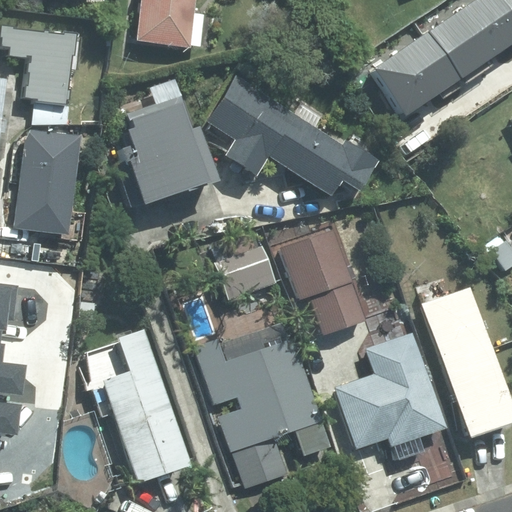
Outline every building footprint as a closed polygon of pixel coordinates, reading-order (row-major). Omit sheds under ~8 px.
[(140,0),(136,44),(189,49),(193,0),(140,0)] [(511,4),(496,16),(484,0),(464,0),(448,12),(503,87),(511,80),(511,4)] [(76,37),(0,28),(0,48),(6,49),(5,59),(26,62),(22,100),(68,105),(76,37)] [(341,148),(233,73),(202,125),(233,143),(222,160),(254,179),(267,159),(330,197),(338,185),(353,194),(377,156),(347,138),(341,148)] [(178,75),(147,87),(154,104),(111,121),(123,153),(109,158),(130,213),(218,179),(178,75)] [(75,140),(27,135),(16,227),(65,233),(75,140)] [(338,225),(274,244),(292,303),(305,299),(317,340),(369,324),(338,225)] [(511,266),(511,245),(502,233),(483,248),(503,273),(511,266)] [(274,286),(259,243),(208,261),(223,304),(274,286)] [(511,414),(470,290),(420,306),(466,442),(511,427),(511,414)] [(143,332),(83,354),(102,418),(110,415),(132,488),(190,471),(143,332)] [(0,436),(39,429),(25,333),(0,336),(0,436)] [(443,430),(411,334),(365,350),(374,375),(334,388),(355,451),(386,440),(395,464),(424,454),(418,438),(443,430)] [(214,337),(188,346),(227,456),(231,454),(243,491),(288,475),(275,438),(291,433),(301,461),(333,450),(294,337),(222,362),(214,337)]
